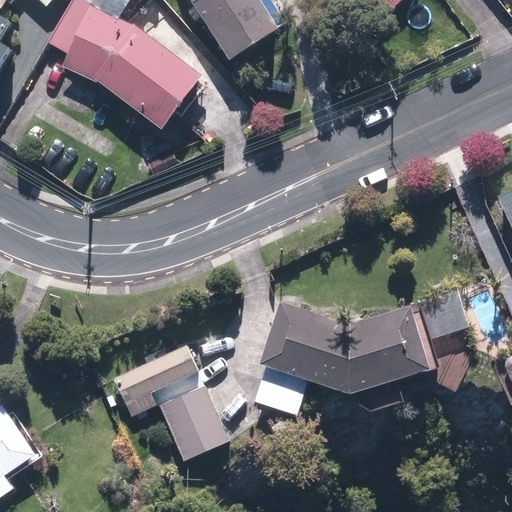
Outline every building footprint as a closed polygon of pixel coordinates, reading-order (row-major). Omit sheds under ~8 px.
[(51,0),(30,0),(41,10),(51,0)] [(183,0),(187,9),(223,67),(270,37),(247,0),(183,0)] [(350,0),(371,26),(403,0),(350,0)] [(59,70),(98,90),(154,134),(195,83),(128,30),(72,2),(49,47),(67,55),(59,70)] [(511,194),(492,204),(511,246),(511,194)] [(453,296),(418,308),(429,342),(464,330),(453,296)] [(256,370),(341,400),(421,377),(403,315),(343,333),(277,310),(256,370)] [(178,349),(111,380),(128,415),(149,405),(144,396),(190,374),(178,349)] [(199,390),(158,409),(180,459),(221,441),(199,390)] [(0,497),(24,482),(16,471),(50,449),(19,402),(0,413),(0,497)]
